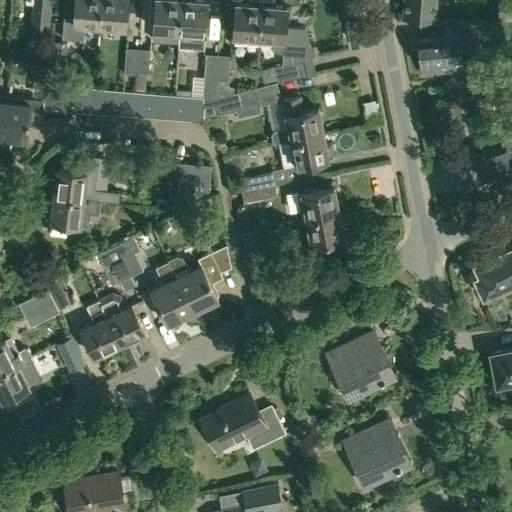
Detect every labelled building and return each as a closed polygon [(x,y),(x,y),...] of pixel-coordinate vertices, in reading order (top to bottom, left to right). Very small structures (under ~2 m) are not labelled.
[(25,0),(25,2),(33,3),(30,27),(49,29),(51,0),(25,0)] [(100,26),(101,0),(75,0),(75,10),(64,9),(62,37),(83,39),(84,24),(100,25),(100,26)] [(127,0),(101,0),(100,26),(100,25),(100,31),(123,33),(124,27),(125,27),(127,0)] [(179,31),(181,0),(155,0),(153,29),(179,31)] [(207,0),(206,0),(181,0),(179,31),(180,31),(178,47),(204,48),(207,0)] [(260,38),(262,0),(248,0),(248,3),(236,2),(233,36),(260,38)] [(305,28),(286,27),(288,6),(274,5),(275,0),(272,0),(262,0),(260,38),(273,39),(273,50),(284,51),(283,64),(273,66),(277,82),(308,75),(305,60),(312,58),(305,28)] [(436,18),(437,3),(437,0),(403,0),(402,16),(436,18)] [(511,0),(498,0),(498,20),(511,20),(511,0)] [(479,57),(477,37),(460,38),(458,24),(442,26),(443,35),(418,38),(422,73),(456,69),(455,60),(479,57)] [(48,41),(47,59),(59,61),(60,51),(65,52),(66,42),(48,41)] [(138,48),(126,47),(124,71),(136,72),(138,48)] [(135,91),(139,92),(145,92),(147,73),(148,73),(150,49),(138,48),(136,72),(135,91)] [(203,84),(215,85),(216,86),(216,79),(216,78),(218,55),(205,53),(203,84)] [(215,85),(214,96),(215,96),(233,92),(233,88),(228,85),(230,56),(218,55),(216,78),(216,79),(216,86),(215,85)] [(483,70),(430,80),(436,111),(488,101),(483,70)] [(233,93),(233,92),(215,96),(219,115),(235,111),(237,117),(261,111),(260,106),(278,101),(272,83),(233,93)] [(43,108),(53,109),(55,85),(45,84),(43,108)] [(203,84),(202,97),(203,97),(203,101),(214,97),(214,96),(215,85),(203,84)] [(66,86),(55,85),(53,109),(64,109),(66,86)] [(76,86),(66,86),(64,109),(74,110),(76,86)] [(87,87),(76,86),(74,110),(85,111),(87,87)] [(97,88),(87,87),(85,111),(95,112),(97,88)] [(108,89),(97,88),(95,112),(106,113),(108,89)] [(118,90),(108,89),(106,113),(116,114),(118,90)] [(129,91),(118,90),(116,114),(127,115),(129,91)] [(139,92),(135,91),(129,91),(127,115),(137,116),(139,92)] [(150,93),(145,92),(139,92),(137,116),(148,116),(150,93)] [(160,94),(150,93),(148,116),(158,117),(160,94)] [(171,95),(160,94),(158,117),(169,118),(171,95)] [(38,97),(7,95),(3,136),(27,138),(28,120),(36,121),(38,97)] [(181,95),(171,95),(169,118),(179,119),(181,95)] [(192,96),(181,95),(179,119),(189,120),(192,96)] [(323,132),(318,107),(303,110),(300,95),(282,98),(288,127),(273,130),(271,133),(273,142),(276,142),(279,141),(279,142),(290,139),(323,132)] [(202,97),(192,96),(189,120),(201,121),(201,119),(202,119),(203,101),(203,97),(202,97)] [(214,97),(203,101),(202,119),(219,115),(215,96),(214,96),(214,97)] [(328,158),(328,156),(334,155),(331,142),(325,143),(323,132),(290,139),(279,142),(284,167),(328,158)] [(511,138),(475,153),(485,180),(511,169),(511,138)] [(71,153),(69,170),(57,168),(54,194),(51,194),(83,198),(90,199),(90,198),(100,200),(102,189),(91,188),(95,156),(71,153)] [(170,195),(183,196),(185,164),(172,163),(170,195)] [(209,165),(185,164),(183,196),(197,197),(208,190),(209,165)] [(275,184),(272,172),(239,178),(240,180),(235,181),(238,190),(241,189),(242,190),(249,188),(249,189),(275,184)] [(277,195),(275,184),(249,189),(249,188),(242,190),(244,202),(277,195)] [(338,211),(333,186),(305,191),(304,189),(286,193),(290,208),(293,211),(299,207),(301,218),(338,211)] [(45,218),(47,220),(80,224),(88,225),(90,213),(98,214),(100,200),(90,198),(90,199),(83,198),(51,194),(50,203),(47,205),(45,218)] [(304,230),(308,229),(311,244),(344,237),(338,211),(301,218),(304,230)] [(238,218),(240,230),(250,228),(253,224),(251,218),(246,216),(238,218)] [(253,230),(241,233),(246,256),(258,254),(257,251),(261,251),(259,238),(255,239),(253,230)] [(139,248),(140,248),(134,236),(116,244),(131,275),(143,269),(134,252),(140,250),(139,248)] [(118,280),(131,275),(116,244),(98,253),(101,260),(105,265),(110,264),(118,280)] [(201,263),(188,269),(182,256),(177,255),(168,259),(175,275),(193,311),(218,299),(210,283),(223,277),(220,272),(231,267),(226,244),(198,258),(201,263)] [(511,245),(475,264),(480,275),(476,277),(477,280),(473,281),(479,294),(483,292),(484,295),(489,292),(498,288),(499,292),(511,286),(511,285),(510,282),(511,281),(511,245)] [(66,287),(59,271),(44,279),(48,288),(49,287),(55,300),(59,309),(70,303),(64,289),(66,287)] [(131,275),(120,280),(124,289),(136,284),(131,275)] [(167,324),(193,311),(175,275),(150,287),(167,324)] [(19,303),(25,315),(55,300),(49,287),(48,288),(19,303)] [(131,303),(125,306),(120,295),(112,293),(98,299),(120,344),(145,332),(131,303)] [(86,305),(94,321),(80,327),(94,356),(120,344),(98,299),(86,305)] [(58,309),(59,309),(55,300),(25,315),(30,326),(59,312),(58,309)] [(5,339),(5,338),(0,340),(0,370),(22,359),(31,355),(28,348),(24,347),(17,350),(10,336),(5,339)] [(71,336),(57,343),(70,370),(84,364),(71,336)] [(357,339),(326,354),(346,395),(395,372),(382,344),(364,353),(357,339)] [(511,346),(491,351),(491,350),(489,350),(493,369),(494,369),(497,383),(511,379),(511,346)] [(34,382),(22,359),(0,370),(0,393),(3,399),(29,386),(28,386),(34,382)] [(219,447),(245,434),(252,448),(285,432),(273,406),(272,407),(273,408),(258,415),(247,393),(228,401),(229,403),(203,416),(219,447)] [(373,427),(343,441),(362,483),(406,462),(393,434),(380,440),(373,427)] [(124,511),(124,508),(125,508),(122,490),(131,489),(129,476),(120,478),(119,471),(64,481),(69,511),(104,511),(106,511),(124,511)] [(245,505),(221,509),(211,511),(262,511),(282,508),(277,484),(242,490),(245,505)] [(226,495),(206,500),(209,511),(228,507),(226,495)]
